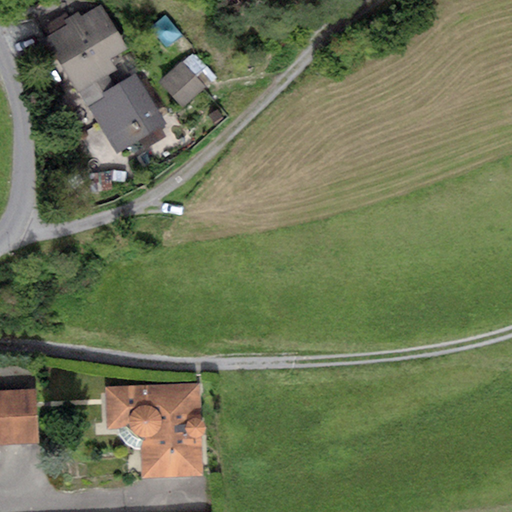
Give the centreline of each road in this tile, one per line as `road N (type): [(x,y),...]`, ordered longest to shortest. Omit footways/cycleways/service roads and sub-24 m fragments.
road 1 (track): [(511,331),(322,360),(0,356)]
road 2 (track): [(5,251),(148,201),(350,20),(384,0)]
road 3 (unclassified): [(0,255),(24,228),(30,164),(27,121),(0,53)]
